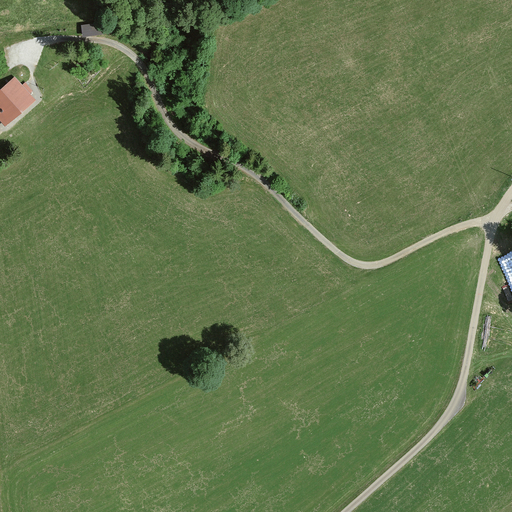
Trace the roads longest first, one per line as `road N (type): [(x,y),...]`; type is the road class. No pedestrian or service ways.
road 1 (track): [(495,219),(378,266),(352,264),(256,175),(207,151),(162,113),(154,74),(123,50),(99,39),(43,42),(18,59)]
road 2 (track): [(511,190),(495,219),(450,410),(346,511)]
